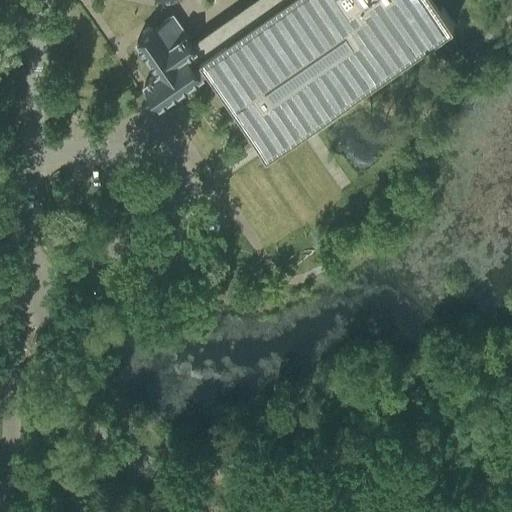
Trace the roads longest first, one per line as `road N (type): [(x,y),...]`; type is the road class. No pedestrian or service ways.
road 1 (residential): [(203,511),(103,430),(56,359),(23,282)]
road 2 (residential): [(23,282),(40,0)]
road 3 (residential): [(3,511),(23,282)]
